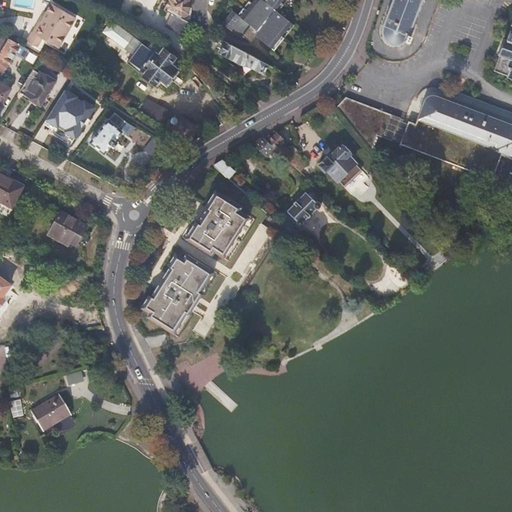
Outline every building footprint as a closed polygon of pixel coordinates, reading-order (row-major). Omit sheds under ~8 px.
[(175,14),(179,0),(168,0),(164,8),(173,13),(175,14)] [(189,0),(179,0),(175,14),(186,21),(196,16),(189,0)] [(257,36),(271,48),(291,23),(275,9),(282,0),(255,0),(242,18),(236,13),(226,26),(241,38),(243,36),(251,43),(257,36)] [(386,0),(378,22),(375,34),(377,41),(380,44),(383,47),(387,47),(392,47),(394,46),(400,45),(403,40),(407,42),(410,36),(407,35),(418,5),(419,0),(386,0)] [(57,48),(75,15),(49,2),(33,30),(31,30),(24,41),(36,47),(40,38),(57,48)] [(166,25),(184,35),(190,23),(186,21),(175,14),(173,13),(166,25)] [(499,55),(494,70),(506,75),(505,76),(508,78),(508,79),(511,82),(511,81),(511,17),(509,24),(511,25),(511,26),(511,30),(509,29),(505,39),(503,38),(497,54),(499,55)] [(164,81),(174,67),(168,63),(172,56),(159,48),(155,54),(106,22),(97,35),(129,56),(124,64),(153,83),(158,77),(164,81)] [(186,43),(197,50),(201,44),(190,37),(186,43)] [(17,46),(6,39),(4,41),(0,48),(0,65),(3,67),(4,67),(17,46)] [(263,73),(267,64),(254,57),(224,41),(219,51),(241,63),(248,65),(263,73)] [(28,76),(18,92),(39,105),(54,81),(38,71),(37,73),(31,70),(28,76)] [(0,103),(1,104),(10,87),(0,81),(0,103)] [(330,99),(371,149),(383,140),(341,88),(330,99)] [(44,124),(75,141),(93,108),(62,91),(44,124)] [(511,124),(431,94),(429,94),(428,95),(426,96),(425,97),(415,123),(409,121),(400,144),(492,178),(501,153),(511,157),(511,124)] [(113,111),(112,111),(90,141),(104,152),(109,145),(111,146),(114,145),(116,143),(117,141),(116,139),(115,138),(120,129),(118,128),(124,120),(124,119),(113,111)] [(170,130),(188,140),(195,126),(178,117),(176,120),(175,119),(173,117),(171,117),(170,118),(169,120),(170,122),(171,123),(174,123),(170,130)] [(276,132),(268,141),(275,147),(282,154),(287,148),(281,142),(283,139),(276,132)] [(253,142),(267,155),(275,147),(268,141),(263,136),(253,142)] [(343,183),(360,167),(347,153),(349,151),(342,144),(340,146),(339,145),(328,157),(327,156),(319,163),(325,169),(328,167),(343,183)] [(290,161),(313,182),(317,178),(294,157),(290,161)] [(215,165),(229,177),(232,174),(235,171),(223,160),(215,165)] [(0,208),(7,211),(20,184),(0,174),(0,208)] [(229,177),(252,198),(255,194),(232,174),(229,177)] [(222,254),(248,213),(240,208),(238,207),(240,203),(219,189),(208,206),(210,207),(217,212),(208,227),(201,222),(199,221),(188,238),(210,251),(212,248),(214,250),(222,254)] [(307,193),(290,211),(290,212),(286,216),(287,219),(291,224),(295,224),(298,221),(298,222),(299,223),(299,224),(300,225),(301,225),(302,226),(303,226),(305,224),(306,223),(306,221),(305,220),(304,218),(308,214),(314,208),(317,204),(319,206),(320,206),(321,206),(323,205),(324,204),(324,202),(324,200),(323,199),(321,198),(320,198),(319,198),(318,198),(310,191),(308,194),(307,193)] [(210,207),(201,222),(208,227),(217,212),(210,207)] [(314,208),(308,214),(310,216),(312,216),(316,213),(316,210),(314,208)] [(75,244),(85,226),(60,211),(47,234),(59,240),(61,237),(75,244)] [(286,225),(284,227),(285,227),(297,238),(299,236),(296,231),(292,228),(287,226),(286,225)] [(196,291),(209,270),(187,257),(185,261),(182,259),(176,256),(169,268),(170,269),(166,276),(173,281),(163,295),(157,291),(152,299),(150,298),(142,311),(147,314),(150,316),(148,320),(169,333),(183,312),(174,306),(176,302),(182,305),(189,294),(183,290),(186,286),(196,291)] [(166,276),(157,291),(163,295),(173,281),(166,276)] [(189,294),(182,305),(176,302),(174,306),(183,312),(186,314),(199,293),(196,291),(186,286),(183,290),(189,294)] [(196,327),(206,335),(215,323),(204,316),(196,327)] [(104,374),(103,367),(96,368),(87,371),(89,378),(104,374)] [(81,371),(65,375),(68,386),(84,381),(81,371)] [(12,417),(23,416),(21,400),(10,401),(12,417)] [(44,436),(71,418),(59,401),(32,419),(35,422),(44,436)]
